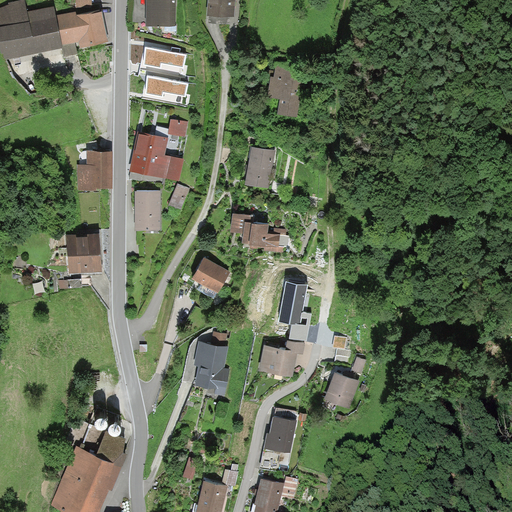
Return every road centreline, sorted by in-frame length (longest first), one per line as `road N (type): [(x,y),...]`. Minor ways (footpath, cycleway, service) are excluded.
road 1 (residential): [(122,0),(118,306),(138,425),(136,511)]
road 2 (track): [(341,0),(325,121),(329,230),(318,345)]
road 3 (residential): [(238,511),(264,414),(272,398),(303,378),(318,345)]
